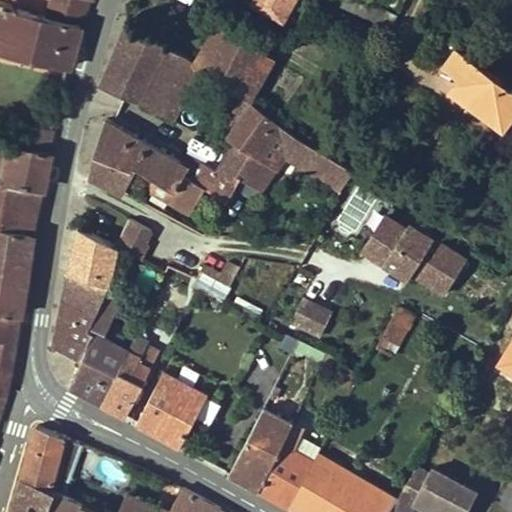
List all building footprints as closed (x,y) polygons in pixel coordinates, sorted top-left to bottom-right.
[(86,0),(48,0),(45,15),(11,8),(11,6),(10,3),(8,3),(0,0),(0,51),(65,67),(78,23),(86,0)] [(285,20),(295,0),(247,0),(247,1),(285,20)] [(372,2),(373,0),(371,0),(344,0),(343,4),(390,27),(392,28),(398,14),(372,2)] [(405,0),(384,0),(401,8),(405,0)] [(140,102),(160,113),(190,59),(170,46),(129,24),(103,86),(140,102)] [(194,64),(201,68),(221,81),(246,40),(218,24),(195,62),(194,64)] [(275,57),(246,40),(221,81),(246,97),(249,98),(262,75),(264,77),(275,57)] [(452,88),(470,101),(473,98),(484,106),(481,110),(504,127),(511,115),(511,85),(459,46),(458,46),(448,60),(449,67),(460,76),(452,88)] [(195,62),(190,59),(160,113),(173,120),(201,68),(194,64),(195,62)] [(236,142),(275,168),(285,153),(290,146),(293,142),(303,148),(296,159),(330,180),(342,161),(298,135),(281,122),(254,102),(249,98),(246,97),(229,121),(237,127),(230,138),(236,142)] [(470,101),(481,110),(484,106),(473,98),(470,101)] [(16,117),(12,134),(50,142),(53,124),(16,117)] [(106,117),(95,152),(133,168),(135,164),(176,190),(185,173),(205,185),(228,199),(237,183),(241,176),(261,188),(275,168),(236,142),(223,165),(221,164),(218,170),(191,154),(186,164),(107,117),(106,117)] [(0,140),(0,179),(1,180),(8,142),(0,140)] [(293,142),(290,146),(285,153),(296,159),(303,148),(293,142)] [(133,168),(95,152),(90,173),(121,189),(133,168)] [(354,170),(342,161),(330,180),(342,187),(354,170)] [(256,195),(261,188),(241,176),(237,183),(256,195)] [(38,189),(1,180),(0,179),(0,225),(29,231),(38,189)] [(403,265),(413,270),(446,292),(467,258),(410,221),(407,226),(386,212),(375,231),(384,236),(373,253),(400,270),(403,265)] [(152,229),(130,217),(116,243),(119,245),(142,257),(150,244),(145,242),(152,229)] [(29,231),(0,225),(0,309),(18,313),(29,231)] [(70,271),(110,283),(119,245),(116,243),(80,225),(70,271)] [(364,248),(373,253),(384,236),(375,231),(364,248)] [(409,276),(413,270),(403,265),(400,270),(409,276)] [(202,269),(193,284),(199,286),(223,299),(231,284),(202,269)] [(104,298),(110,283),(70,271),(68,283),(104,298)] [(181,278),(167,271),(155,293),(171,300),(181,278)] [(199,286),(193,284),(189,282),(178,303),(188,308),(199,286)] [(97,313),(104,298),(68,283),(64,299),(97,313)] [(126,292),(110,283),(104,298),(119,305),(126,292)] [(292,322),(320,335),(330,315),(316,308),(318,303),(304,296),(292,322)] [(119,305),(104,298),(97,313),(90,329),(95,331),(82,358),(71,385),(103,403),(120,369),(130,349),(104,336),(119,305)] [(90,329),(97,313),(64,299),(55,346),(82,358),(95,331),(90,329)] [(330,315),(332,310),(318,303),(316,308),(330,315)] [(416,313),(399,304),(377,345),(394,354),(416,313)] [(18,313),(0,309),(0,392),(4,393),(9,370),(18,313)] [(103,403),(127,416),(145,382),(144,381),(152,366),(152,365),(140,359),(145,350),(150,340),(136,334),(130,349),(120,369),(103,403)] [(152,365),(157,356),(145,350),(140,359),(152,365)] [(335,368),(340,358),(327,351),(321,362),(334,369),(335,368)] [(343,360),(333,376),(347,384),(356,368),(343,360)] [(138,422),(181,446),(208,393),(165,370),(138,422)] [(261,490),(292,423),(293,421),(265,406),(230,473),(261,490)] [(261,490),(291,506),(314,461),(291,448),(293,443),(296,445),(300,434),(303,428),(292,423),(261,490)] [(48,511),(57,490),(64,493),(82,441),(66,436),(38,424),(24,478),(18,499),(47,511),(48,511)] [(322,446),(300,434),(296,445),(293,443),(291,448),(314,461),(319,452),(322,446)] [(397,499),(398,497),(344,466),(345,465),(319,452),(314,461),(291,506),(300,511),(387,511),(393,504),(397,499)] [(398,497),(412,505),(415,500),(433,510),(436,504),(448,510),(446,511),(466,511),(478,490),(462,481),(459,487),(449,481),(451,476),(432,466),(429,471),(417,464),(398,497)] [(462,481),(451,476),(449,481),(459,487),(462,481)] [(77,511),(82,501),(64,493),(57,490),(48,511),(77,511)] [(131,493),(122,511),(169,511),(171,509),(131,493)] [(393,504),(408,511),(412,505),(398,497),(397,499),(393,504)] [(47,511),(18,499),(13,511),(47,511)] [(77,511),(109,511),(84,501),(82,501),(77,511)]
